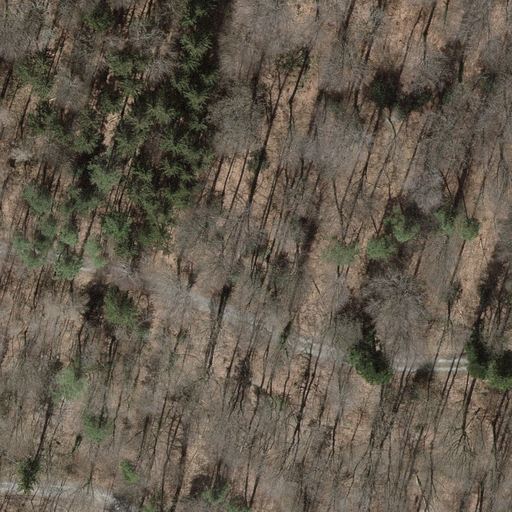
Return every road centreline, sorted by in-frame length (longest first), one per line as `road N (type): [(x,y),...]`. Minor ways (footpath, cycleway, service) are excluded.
road 1 (track): [(0,246),(133,276),(360,362),(511,359)]
road 2 (track): [(139,511),(90,490),(0,482)]
